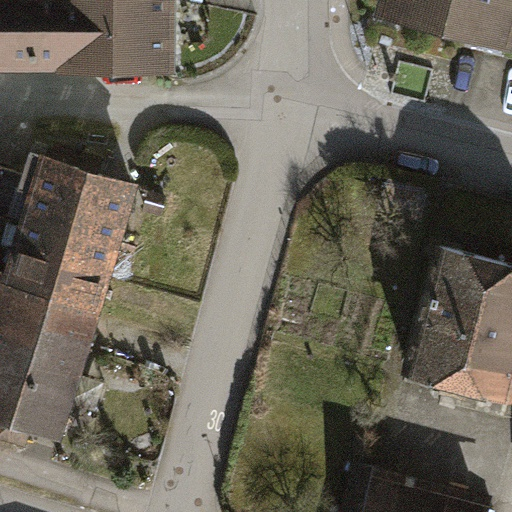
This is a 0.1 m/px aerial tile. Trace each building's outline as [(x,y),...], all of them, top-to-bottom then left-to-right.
[(0,0),(0,90),(178,89),(177,0),(0,0)] [(511,0),(384,0),(381,13),(511,44),(511,0)] [(0,208),(0,272),(109,305),(146,180),(40,149),(20,215),(0,208)] [(511,371),(511,247),(437,227),(398,364),(506,394),(511,371)] [(0,416),(69,437),(109,305),(0,272),(0,416)] [(480,511),(484,497),(376,469),(364,511),(480,511)]
